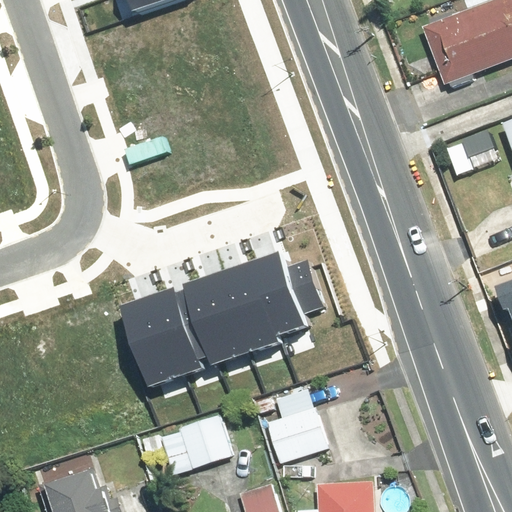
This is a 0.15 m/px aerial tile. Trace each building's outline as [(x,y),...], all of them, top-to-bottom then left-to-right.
[(127,0),(131,11),(164,0),(127,0)] [(511,0),(422,34),(444,90),(511,64),(511,0)] [(463,178),(504,160),(493,134),(451,152),(463,178)] [(118,305),(147,386),(204,367),(201,358),(210,355),(213,364),(281,340),(279,335),(309,324),(306,315),(327,307),(310,257),(285,266),(279,249),(183,283),(185,288),(176,292),(174,285),(118,305)] [(511,333),(511,334),(511,337),(511,279),(496,285),(503,306),(509,304),(511,312),(511,333)] [(318,408),(268,423),(281,467),(332,453),(318,408)] [(223,416),(166,433),(179,475),(236,457),(223,416)] [(114,511),(103,479),(52,496),(56,511),(114,511)] [(282,511),(271,479),(235,491),(241,511),(282,511)] [(380,511),(380,483),(323,483),(324,511),(303,511),(302,511),(380,511)]
